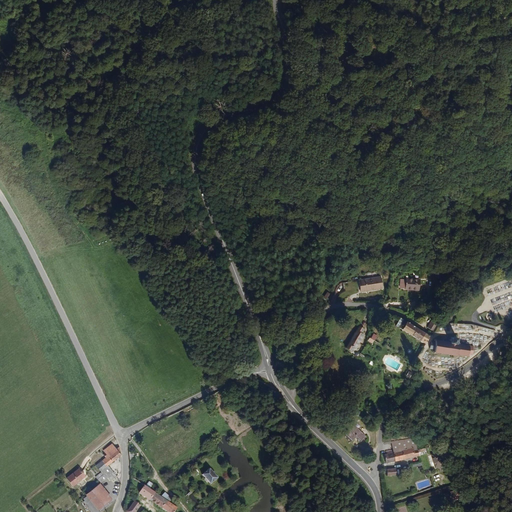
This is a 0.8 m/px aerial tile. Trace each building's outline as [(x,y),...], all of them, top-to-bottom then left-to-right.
[(383,288),(382,277),(360,280),(361,291),(383,288)] [(419,291),(420,280),(407,278),(407,280),(401,279),(400,287),(406,288),(406,290),(419,291)] [(355,288),(354,281),(343,283),(344,289),(355,288)] [(431,336),(401,318),(396,326),(426,344),(431,336)] [(433,319),(427,328),(433,331),(438,322),(433,319)] [(356,350),(365,334),(362,332),(364,329),(360,327),(347,349),(354,353),(355,350),(356,350)] [(474,346),(471,346),(471,345),(458,343),(459,339),(453,338),(452,342),(436,340),(436,343),(431,343),(431,345),(430,348),(435,349),(434,353),(461,357),(462,355),(470,357),(470,355),(473,355),(474,346)] [(222,391),(220,387),(212,391),(215,395),(222,391)] [(366,435),(354,424),(343,436),(351,443),(355,438),(360,442),(366,435)] [(416,455),(415,450),(410,452),(409,447),(405,448),(403,441),(394,443),(395,450),(389,451),(389,454),(386,454),(388,462),(416,455)] [(422,449),(421,445),(426,444),(426,441),(420,443),(421,444),(409,447),(410,452),(415,450),(422,449)] [(106,462),(103,464),(97,469),(102,476),(96,480),(101,487),(109,481),(111,484),(117,480),(112,473),(110,474),(107,470),(123,459),(121,457),(123,455),(122,449),(118,453),(114,447),(104,454),(106,457),(104,458),(106,462)] [(444,466),(441,452),(432,454),(435,468),(444,466)] [(226,473),(218,463),(210,470),(217,479),(226,473)] [(73,490),(86,480),(79,472),(67,481),(73,490)] [(173,497),(150,482),(146,489),(168,504),(173,497)] [(108,506),(112,503),(101,488),(87,499),(88,500),(84,502),(87,507),(86,508),(88,511),(107,511),(111,509),(108,506)] [(462,498),(459,489),(451,492),(454,501),(462,498)] [(137,511),(145,501),(139,497),(132,508),(137,511)] [(183,504),(173,497),(168,504),(179,511),(183,504)]
